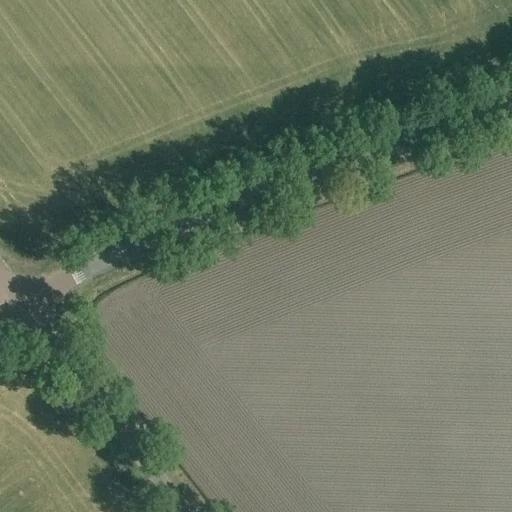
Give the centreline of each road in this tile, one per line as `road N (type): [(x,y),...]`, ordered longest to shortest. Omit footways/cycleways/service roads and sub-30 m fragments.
road 1 (tertiary): [(20,302),(181,230),(511,106)]
road 2 (unclassified): [(183,511),(20,302)]
